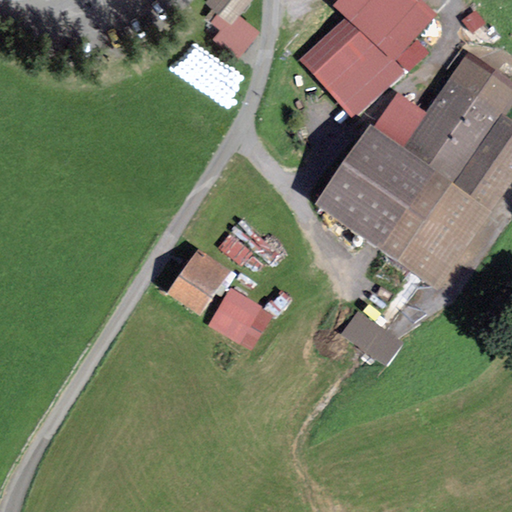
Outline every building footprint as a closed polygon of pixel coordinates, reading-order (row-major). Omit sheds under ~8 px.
[(207,0),(233,21),(249,0),(207,0)] [(345,26),(305,63),(354,116),(398,76),(391,68),(432,30),(404,0),(358,0),(338,19),(345,26)] [(391,105),(321,216),(442,292),(511,180),(511,176),(507,173),(511,164),(511,137),(500,130),(511,111),(511,94),(464,65),(425,127),(391,105)] [(199,262),(175,300),(204,318),(228,281),(199,262)] [(233,304),(214,331),(239,347),(257,321),(233,304)]
